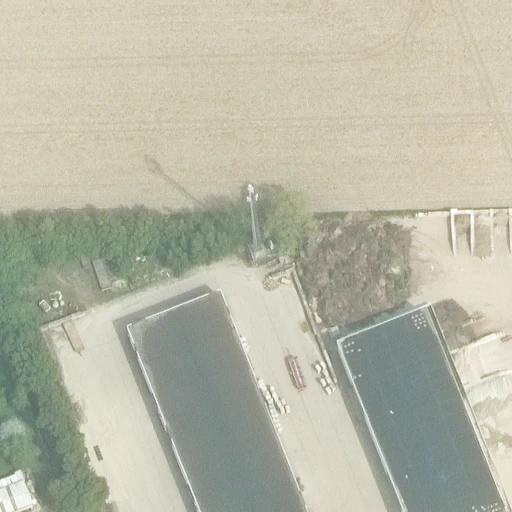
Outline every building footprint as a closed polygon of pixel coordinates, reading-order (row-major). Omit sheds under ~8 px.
[(224,252),(126,279),(137,318),(234,290),(224,252)] [(128,337),(196,511),(304,511),(222,300),(128,337)] [(338,352),(400,511),(503,511),(426,317),(338,352)] [(0,494),(0,511),(21,511),(33,508),(24,485),(0,494)] [(50,485),(39,489),(48,510),(58,506),(50,485)]
